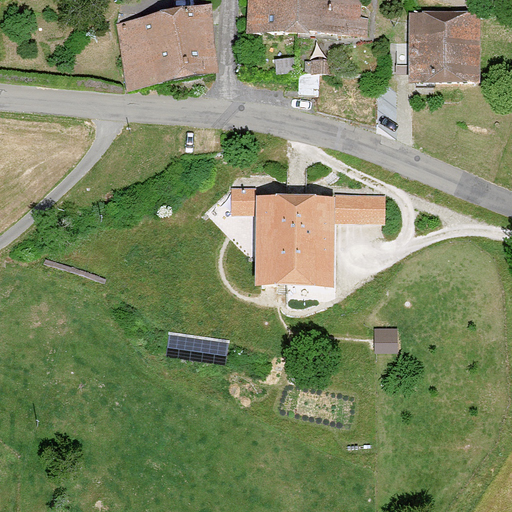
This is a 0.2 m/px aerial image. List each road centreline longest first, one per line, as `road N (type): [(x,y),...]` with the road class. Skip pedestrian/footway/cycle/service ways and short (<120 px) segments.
road 1 (unclassified): [(231,114),(356,141),(511,202)]
road 2 (unclassified): [(115,109),(99,152),(0,236)]
